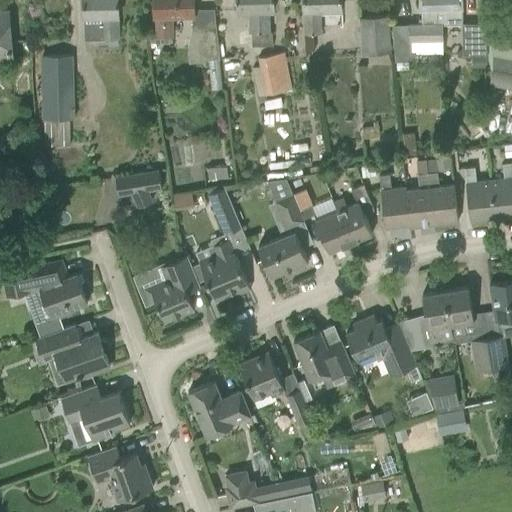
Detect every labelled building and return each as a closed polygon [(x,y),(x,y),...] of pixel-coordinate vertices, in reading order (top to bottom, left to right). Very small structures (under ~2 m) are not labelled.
[(82,0),(83,6),(83,16),(84,38),(102,38),(102,39),(118,38),(117,15),(117,0),(82,0)] [(171,15),(191,14),(193,14),(193,10),(192,0),(153,0),(154,15),(156,15),(156,36),(172,35),(171,15)] [(236,0),(237,2),(237,11),(248,11),(249,32),(251,32),(251,45),(272,45),(271,32),(268,32),(268,10),(273,10),(272,0),(236,0)] [(302,0),(303,10),(304,34),(319,34),(318,10),(340,9),(340,0),(302,0)] [(443,25),(441,0),(419,0),(420,7),(421,24),(391,25),(394,61),(415,61),(415,53),(440,53),(440,25),(443,25)] [(441,0),(443,25),(461,24),(461,6),(462,6),(461,0),(441,0)] [(0,60),(11,59),(7,11),(0,11),(0,60)] [(358,17),(360,54),(389,52),(387,16),(358,17)] [(511,20),(502,19),(499,35),(511,37),(511,20)] [(485,23),(461,24),(462,54),(485,54),(485,23)] [(215,27),(196,29),(200,61),(208,60),(219,59),(215,27)] [(511,71),(511,39),(487,35),(492,54),(492,68),(511,71)] [(73,119),(71,53),(42,54),(44,120),(44,145),(70,145),(69,119),(73,119)] [(257,57),(263,95),(290,90),(284,53),(257,57)] [(485,56),(470,56),(470,67),(485,67),(485,56)] [(401,132),(404,155),(416,154),(413,131),(401,132)] [(449,157),(436,158),(437,170),(450,169),(449,157)] [(426,158),(416,160),(418,174),(427,172),(426,158)] [(503,178),(490,179),(494,216),(511,214),(511,161),(502,163),(503,178)] [(373,164),(360,166),(362,176),(374,174),(373,164)] [(208,167),(209,179),(228,178),(227,166),(208,167)] [(494,216),(490,179),(476,181),(474,166),(464,168),(466,182),(465,182),(470,219),(494,216)] [(148,192),(161,190),(158,170),(114,176),(117,196),(130,195),(136,208),(152,201),(148,192)] [(437,171),(427,172),(433,224),(458,221),(455,201),(453,184),(439,186),(437,171)] [(405,190),(408,223),(409,226),(433,224),(427,172),(418,174),(419,188),(406,190),(405,190)] [(384,226),(408,223),(405,190),(406,190),(405,187),(391,188),(389,174),(379,175),(384,226)] [(303,219),(299,209),(285,177),(267,180),(275,200),(286,227),(303,220),(303,219)] [(333,202),(336,210),(337,210),(350,243),(354,241),(354,240),(371,233),(363,213),(373,209),(363,184),(353,188),(358,201),(346,206),(343,198),(333,202)] [(207,194),(224,233),(241,226),(224,187),(207,194)] [(311,204),(299,209),(303,219),(315,214),(311,204)] [(337,210),(336,210),(315,219),(328,251),(346,244),(346,245),(350,243),(337,210)] [(258,246),(270,276),(307,261),(294,230),(258,246)] [(234,251),(233,251),(228,238),(195,252),(215,299),(248,286),(234,251)] [(144,287),(150,301),(155,299),(164,321),(194,308),(187,292),(200,286),(187,254),(157,267),(162,280),(144,287)] [(82,291),(76,273),(68,276),(62,260),(33,265),(1,272),(6,295),(25,291),(37,323),(51,318),(51,319),(70,312),(69,309),(86,303),(86,302),(90,300),(86,290),(82,291)] [(511,279),(489,283),(494,319),(511,316),(511,279)] [(445,290),(452,335),(452,334),(453,342),(471,339),(476,372),(492,369),(487,336),(476,337),(468,286),(445,290)] [(429,338),(452,335),(445,290),(422,294),(429,338)] [(346,332),(353,350),(357,359),(373,352),(377,360),(382,357),(389,374),(415,363),(397,321),(384,326),(381,319),(376,321),(373,314),(352,323),(355,328),(346,332)] [(56,353),(65,380),(76,376),(77,379),(81,378),(80,377),(109,366),(96,332),(80,338),(75,324),(35,338),(42,358),(56,353)] [(350,362),(342,344),(340,339),(325,345),(319,330),(293,341),(300,359),(309,380),(322,374),(327,386),(337,382),(354,375),(350,362)] [(502,333),(487,336),(492,369),(507,367),(502,333)] [(239,363),(253,398),(269,392),(271,396),(284,390),(268,351),(239,363)] [(429,377),(434,407),(458,403),(453,373),(429,377)] [(249,415),(240,391),(221,399),(213,380),(187,391),(194,408),(193,411),(196,419),(199,419),(206,435),(232,425),(231,423),(249,415)] [(60,397),(65,411),(69,423),(84,418),(92,440),(115,432),(113,428),(129,423),(118,391),(96,399),(91,386),(60,397)] [(285,395),(297,424),(312,418),(300,389),(285,395)] [(423,412),(433,408),(426,392),(417,396),(423,412)] [(436,417),(440,434),(466,429),(462,411),(436,417)] [(404,425),(393,427),(396,440),(407,437),(404,425)] [(384,431),(372,435),(382,467),(394,464),(384,431)] [(108,478),(116,500),(152,487),(143,463),(140,464),(135,453),(120,458),(116,445),(88,455),(96,482),(108,478)] [(354,483),(351,469),(331,473),(334,486),(354,483)] [(226,487),(230,506),(257,501),(253,481),(247,482),(245,471),(225,475),(228,486),(226,487)] [(361,501),(384,494),(379,479),(356,486),(361,501)] [(252,503),(254,511),(315,511),(311,491),(252,503)]
